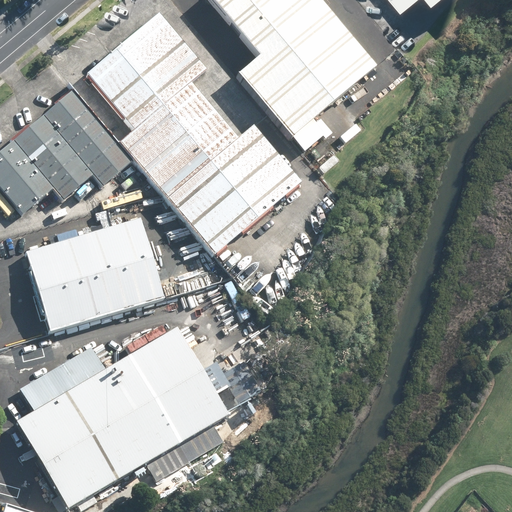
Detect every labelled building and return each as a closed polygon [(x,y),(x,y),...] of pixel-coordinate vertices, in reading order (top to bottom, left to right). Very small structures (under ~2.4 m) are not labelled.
[(376,71),(316,0),(210,0),(259,58),(238,75),(293,140),(376,71)] [(394,0),(404,11),(417,0),(433,0),(436,3),(439,0),(394,0)] [(119,144),(215,257),(301,185),(253,129),(238,141),(191,85),(206,72),(157,15),(85,75),(133,132),(119,144)] [(132,165),(70,94),(0,155),(0,189),(24,217),(52,192),(62,204),(92,178),(103,191),(132,165)] [(329,150),(312,163),(323,176),(340,163),(329,150)] [(28,252),(51,333),(164,301),(141,220),(28,252)] [(18,425),(68,511),(70,511),(181,448),(189,463),(223,444),(214,429),(231,419),(180,332),(106,374),(91,349),(19,390),(34,416),(18,425)] [(244,363),(220,377),(238,406),(261,392),(244,363)]
